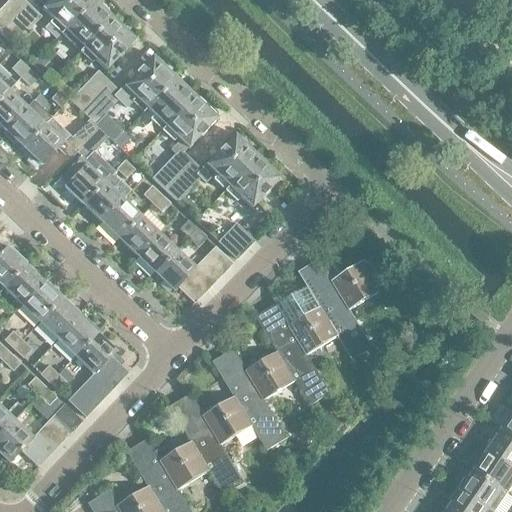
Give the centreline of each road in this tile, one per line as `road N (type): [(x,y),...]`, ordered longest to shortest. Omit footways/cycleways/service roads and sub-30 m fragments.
road 1 (residential): [(140,0),(331,184),(174,352)]
road 2 (residential): [(174,352),(0,183)]
road 3 (residential): [(174,352),(22,511)]
road 4 (residential): [(389,511),(511,329)]
road 5 (track): [(511,122),(389,0)]
road 6 (tertiary): [(409,90),(511,196)]
road 7 (tertiary): [(409,90),(313,0)]
road 8 (tertiary): [(511,167),(409,90)]
